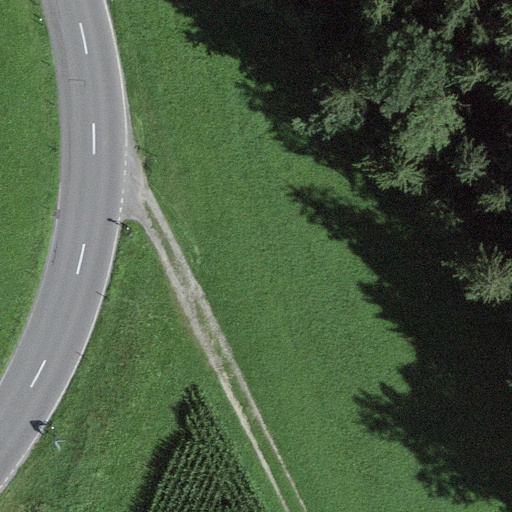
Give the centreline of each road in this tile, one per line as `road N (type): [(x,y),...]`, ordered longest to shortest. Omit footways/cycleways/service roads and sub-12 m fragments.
road 1 (tertiary): [(74,0),(89,49),(96,136),(82,264),(39,379),(0,436)]
road 2 (track): [(96,136),(128,174),(300,511)]
